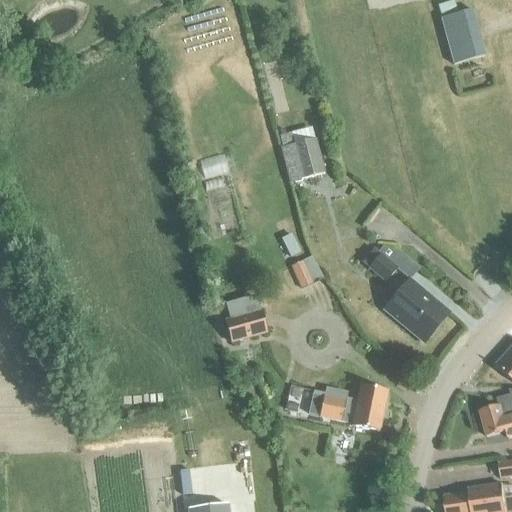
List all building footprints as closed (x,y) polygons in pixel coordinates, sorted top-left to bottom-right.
[(453,2),(437,7),(441,18),(456,14),(453,2)] [(442,19),(454,65),(485,56),(472,11),(442,19)] [(292,145),(301,180),(324,174),(315,140),(292,145)] [(382,248),(377,254),(381,257),(380,259),(395,271),(408,281),(409,279),(410,280),(419,270),(398,253),(382,248)] [(374,251),(363,264),(369,268),(367,270),(384,284),(395,271),(380,259),(381,257),(377,254),(374,251)] [(382,312),(420,343),(447,310),(410,280),(409,279),(382,312)] [(227,323),(233,346),(268,335),(262,313),(227,323)] [(511,349),(497,366),(511,378),(511,349)] [(353,427),(352,429),(379,435),(388,394),(360,388),(357,406),(324,400),(320,420),(353,427)] [(482,412),(488,437),(507,432),(509,439),(511,438),(511,391),(509,392),(511,397),(497,400),(499,408),(482,412)] [(501,482),(511,480),(511,464),(499,466),(501,482)] [(506,511),(503,487),(469,492),(469,496),(444,499),(445,511),(506,511)]
